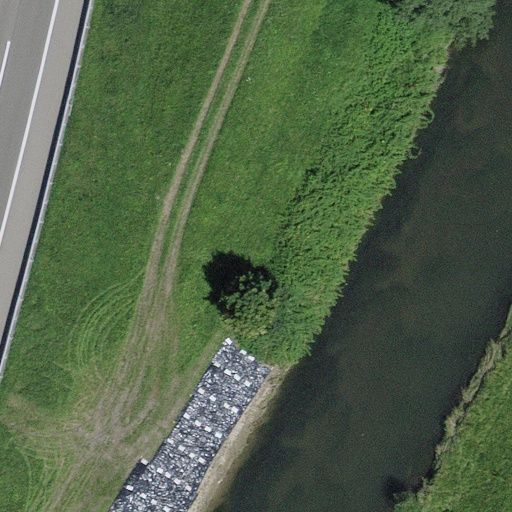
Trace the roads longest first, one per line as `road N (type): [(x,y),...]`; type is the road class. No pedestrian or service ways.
road 1 (track): [(274,0),(211,167)]
road 2 (motorway): [(0,131),(30,0)]
